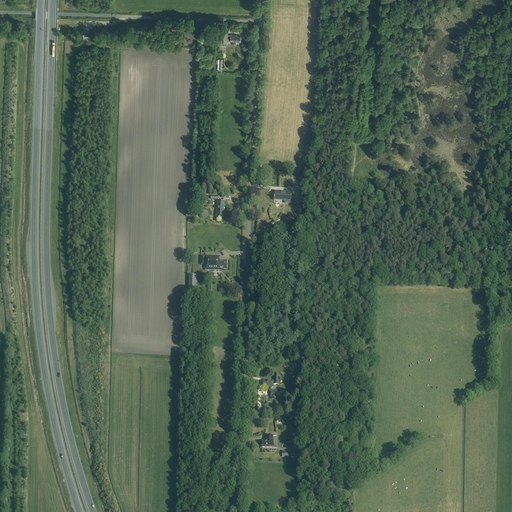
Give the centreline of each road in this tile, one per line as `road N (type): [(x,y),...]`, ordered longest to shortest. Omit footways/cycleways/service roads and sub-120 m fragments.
road 1 (trunk): [(40,0),(35,281),(45,378),(80,511)]
road 2 (trunk): [(92,511),(50,325),(52,0)]
road 3 (tertiary): [(218,511),(241,440),(262,21)]
road 4 (unclassified): [(120,16),(262,21)]
